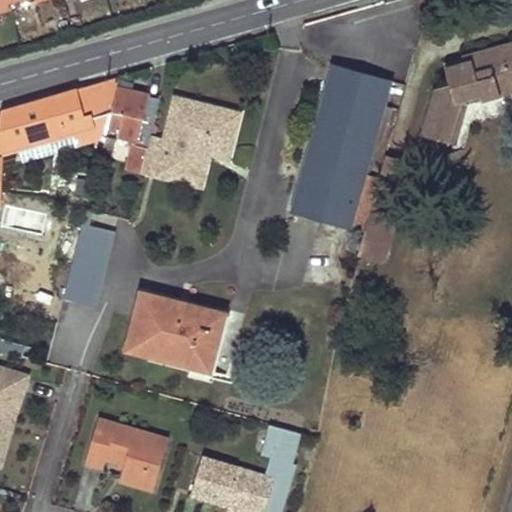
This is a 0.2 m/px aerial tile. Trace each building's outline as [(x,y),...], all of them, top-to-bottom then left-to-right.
[(0,0),(0,10),(11,7),(9,2),(14,0),(0,0)] [(511,44),(462,58),(464,64),(466,71),(447,76),(450,85),(437,88),(423,136),(455,144),(466,105),(467,104),(466,99),(480,95),(482,100),(511,92),(511,44)] [(464,64),(446,69),(447,76),(466,71),(464,64)] [(333,65),(292,212),(351,228),(379,125),(386,127),(391,107),(385,106),(392,81),(333,65)] [(0,199),(1,200),(2,160),(3,149),(93,122),(91,114),(112,110),(117,88),(120,77),(2,111),(0,121),(0,199)] [(112,110),(111,112),(124,115),(118,136),(132,139),(126,168),(141,171),(149,138),(137,135),(147,96),(117,88),(112,110)] [(480,95),(466,99),(467,104),(482,100),(480,95)] [(149,138),(141,171),(200,186),(208,153),(212,137),(231,141),(238,114),(174,98),(164,141),(149,137),(149,138)] [(3,149),(2,160),(106,131),(111,112),(112,110),(91,114),(93,122),(3,149)] [(231,141),(212,137),(208,153),(227,158),(231,141)] [(386,157),(375,196),(399,203),(410,164),(386,157)] [(77,178),(74,193),(87,195),(89,180),(77,178)] [(375,196),(359,254),(383,260),(399,203),(375,196)] [(95,309),(114,233),(80,225),(62,301),(95,309)] [(210,370),(224,315),(142,293),(128,349),(210,370)] [(24,395),(30,376),(0,367),(0,466),(2,467),(11,439),(2,436),(15,392),(24,395)] [(24,395),(15,392),(2,436),(11,439),(24,395)] [(115,424),(99,419),(96,426),(113,431),(115,424)] [(154,491),(169,440),(115,424),(113,431),(96,426),(86,463),(103,468),(106,459),(125,465),(120,481),(154,491)] [(292,463),(300,434),(270,425),(262,455),(273,458),(292,463)] [(192,494),(249,511),(266,511),(276,479),(267,477),(203,457),(192,494)] [(281,511),(296,465),(292,463),(273,458),(267,477),(276,479),(266,511),(281,511)]
